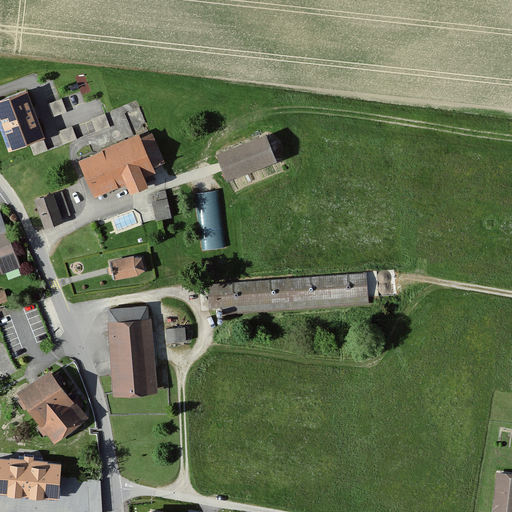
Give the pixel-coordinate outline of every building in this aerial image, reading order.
[(27,92),(0,101),(0,130),(9,153),(45,139),(27,92)] [(73,92),(49,100),(53,113),(78,104),(73,92)] [(105,111),(92,116),(97,129),(110,124),(105,111)] [(73,123),(59,128),(64,142),(78,137),(73,123)] [(151,130),(82,160),(98,197),(130,183),(135,194),(154,185),(149,175),(168,167),(151,130)] [(272,133),(222,154),(232,180),(283,159),(272,133)] [(203,246),(223,245),(221,188),(200,189),(203,246)] [(55,192),(36,199),(47,228),(66,221),(55,192)] [(157,218),(173,213),(168,195),(152,199),(157,218)] [(1,211),(0,211),(0,268),(3,275),(22,268),(1,211)] [(146,255),(113,262),(117,280),(150,273),(146,255)] [(367,270),(207,285),(210,313),(369,298),(367,270)] [(5,290),(0,291),(0,304),(10,301),(5,290)] [(109,309),(110,321),(118,398),(161,394),(152,304),(109,309)] [(182,313),(163,315),(166,339),(185,340),(182,313)] [(55,369),(21,395),(57,443),(92,418),(55,369)] [(67,463),(1,456),(0,466),(0,493),(63,500),(67,463)] [(511,511),(511,470),(499,469),(494,511),(511,511)]
